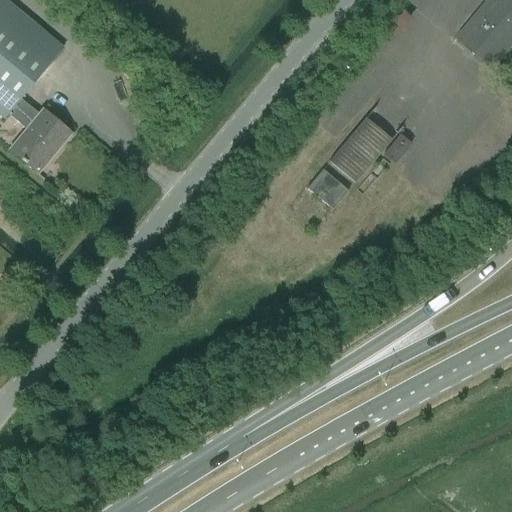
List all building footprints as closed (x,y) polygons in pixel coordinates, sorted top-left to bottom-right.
[(37,174),(70,135),(42,112),(38,116),(20,101),(62,49),(2,0),(0,0),(0,117),(3,121),(8,115),(27,130),(9,151),(37,174)] [(492,69),(511,45),(511,0),(485,0),(454,37),(492,69)] [(354,185),(400,129),(374,107),(328,163),(354,185)] [(411,146),(398,135),(380,156),(393,167),(411,146)] [(305,190),(331,211),(347,192),(321,170),(305,190)]
